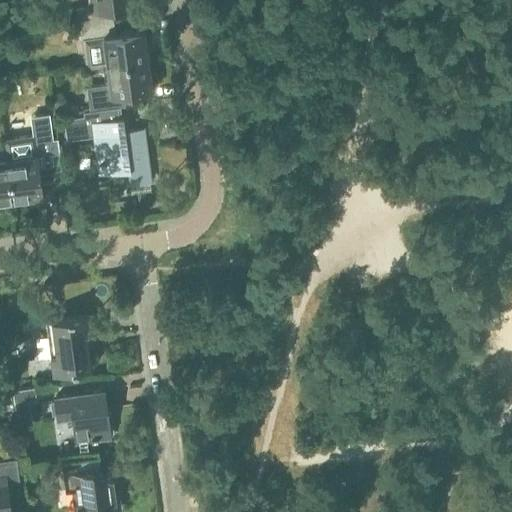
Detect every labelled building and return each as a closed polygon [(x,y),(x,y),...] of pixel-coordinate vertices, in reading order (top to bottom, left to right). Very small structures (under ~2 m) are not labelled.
[(94,0),(95,3),(82,5),(85,25),(113,21),(111,9),(135,6),(134,0),(94,0)] [(85,25),(82,25),(87,67),(107,64),(150,59),(146,30),(115,34),(113,21),(85,25)] [(151,60),(150,59),(107,64),(110,84),(90,87),(93,110),(124,106),(123,93),(154,89),(153,76),(156,76),(154,60),(151,60)] [(86,114),(64,117),(67,140),(89,137),(89,136),(98,135),(103,173),(128,170),(130,183),(152,180),(144,127),(125,130),(122,109),(86,114)] [(43,196),(41,181),(63,178),(58,138),(53,138),(50,113),(31,115),(33,134),(4,138),(7,156),(13,200),(43,196)] [(0,201),(13,200),(7,156),(0,157),(0,201)] [(87,336),(98,335),(95,313),(46,319),(53,373),(91,368),(87,336)] [(105,386),(54,394),(57,419),(71,417),(75,444),(112,439),(112,433),(118,434),(115,417),(110,417),(105,386)] [(12,511),(9,492),(22,491),(17,458),(0,460),(0,511),(12,511)] [(62,465),(65,490),(80,488),(82,511),(91,511),(120,508),(114,466),(78,471),(77,463),(62,465)]
